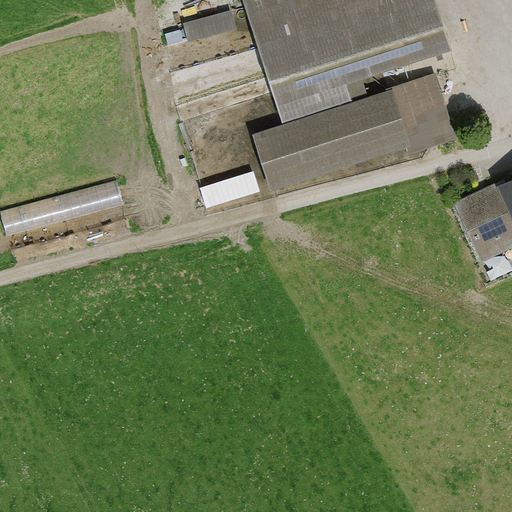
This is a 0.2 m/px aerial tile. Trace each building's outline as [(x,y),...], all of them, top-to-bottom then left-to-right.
[(233,0),(271,122),(341,100),(336,83),(442,50),(426,0),(233,0)] [(226,31),(222,13),(175,25),(180,43),(226,31)] [(439,118),(425,76),(242,135),(260,189),(399,145),(398,141),(422,133),(419,124),(439,118)] [(511,171),(448,201),(474,260),(511,243),(511,171)] [(119,176),(0,206),(0,210),(6,235),(126,203),(119,176)]
